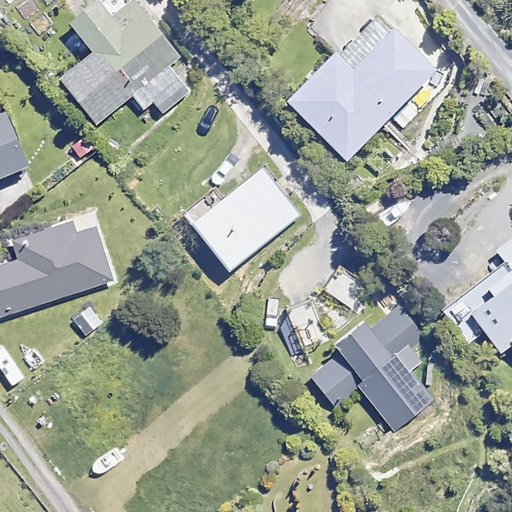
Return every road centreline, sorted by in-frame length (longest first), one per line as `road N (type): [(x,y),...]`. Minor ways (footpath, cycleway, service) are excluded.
road 1 (residential): [(157,0),(282,158)]
road 2 (residential): [(83,511),(0,406)]
